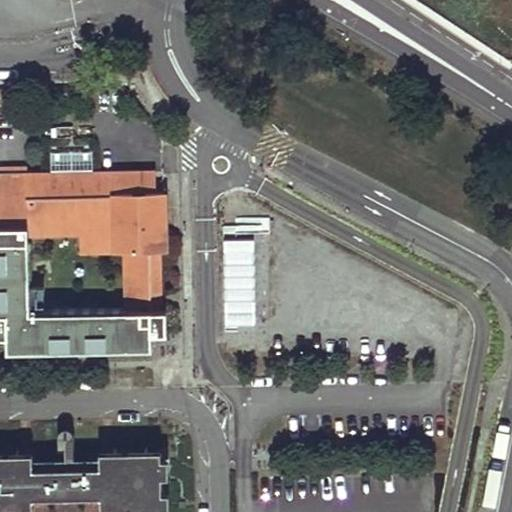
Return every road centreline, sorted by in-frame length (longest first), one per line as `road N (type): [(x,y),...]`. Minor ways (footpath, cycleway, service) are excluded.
road 1 (residential): [(511,287),(503,271),(278,149)]
road 2 (residential): [(171,0),(169,50),(189,88),(278,149)]
road 3 (tertiary): [(511,107),(342,0)]
